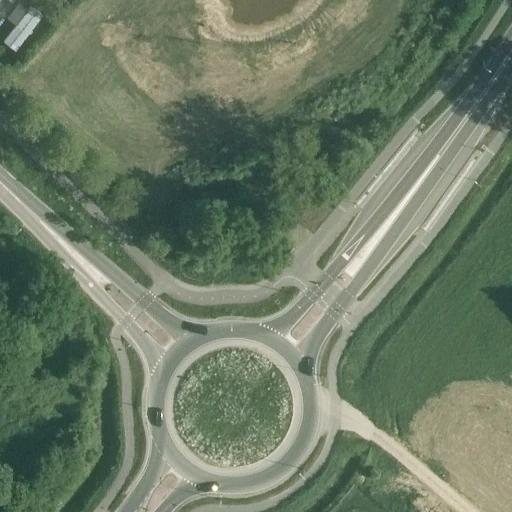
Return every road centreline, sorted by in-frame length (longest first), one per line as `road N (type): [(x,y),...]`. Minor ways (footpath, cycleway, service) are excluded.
road 1 (primary): [(511,51),(335,269),(264,337)]
road 2 (primary): [(299,366),(511,54)]
road 3 (residential): [(197,339),(0,177)]
road 4 (residential): [(0,189),(164,372)]
road 5 (primary): [(198,477),(241,486),(282,470),(297,454),(311,412),(299,366)]
road 6 (track): [(467,511),(372,432),(334,412)]
